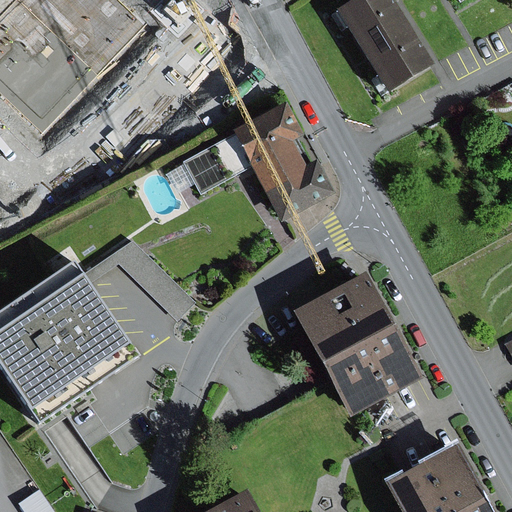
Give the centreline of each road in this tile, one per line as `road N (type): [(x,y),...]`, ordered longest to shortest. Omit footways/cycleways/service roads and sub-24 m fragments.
road 1 (residential): [(154,511),(185,397),(225,317),(374,211)]
road 2 (tertiary): [(374,211),(511,469)]
road 3 (tertiary): [(261,0),(374,211)]
